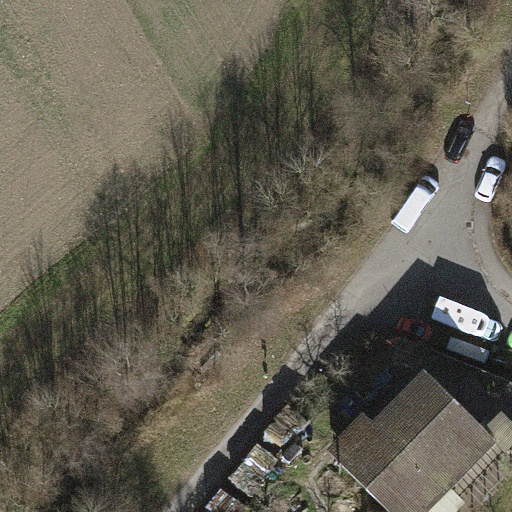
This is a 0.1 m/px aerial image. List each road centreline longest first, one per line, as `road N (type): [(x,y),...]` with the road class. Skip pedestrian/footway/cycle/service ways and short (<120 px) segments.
road 1 (track): [(179,511),(381,264),(511,78)]
road 2 (residential): [(511,320),(381,264)]
